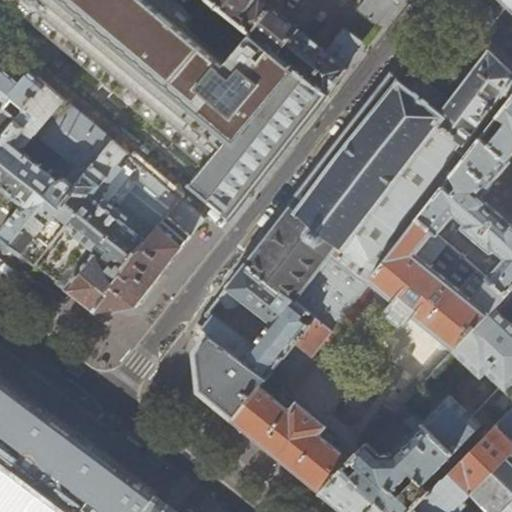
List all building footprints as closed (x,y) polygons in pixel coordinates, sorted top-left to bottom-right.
[(313,113),(327,96),(210,0),(9,0),(120,93),(104,113),(213,205),(231,220),(237,212),(279,158),(313,113)] [(380,27),(400,0),(210,0),(327,96),(366,45),(344,28),(326,52),(273,9),(273,8),(264,0),(366,0),(358,10),(380,27)] [(511,0),(499,0),(511,12),(511,0)] [(0,143),(48,85),(0,44),(0,143)] [(255,251),(246,264),(316,317),(331,331),(419,219),(511,97),(511,72),(503,64),(490,51),(442,113),(437,110),(445,99),(440,95),(441,93),(423,80),(422,81),(417,77),(408,88),(396,79),(391,76),(385,84),(293,202),(255,251)] [(0,143),(0,237),(19,252),(60,283),(68,289),(81,272),(108,291),(182,198),(48,85),(0,143)] [(511,97),(419,219),(438,235),(454,215),(465,224),(462,228),(492,253),(495,250),(505,259),(488,278),(507,294),(511,288),(511,97)] [(98,312),(137,306),(153,285),(206,218),(203,216),(182,198),(108,291),(81,272),(68,289),(98,312)] [(316,486),(323,492),(360,452),(290,394),(306,374),(320,370),(330,358),(397,414),(399,412),(330,354),(373,296),(380,302),(386,295),(438,337),(433,344),(440,350),(432,359),(440,366),(454,352),(493,309),(507,294),(488,278),(438,235),(419,219),(331,331),(316,317),(268,377),(234,420),(240,425),(277,455),(316,486)] [(198,325),(210,334),(268,377),(316,317),(246,264),(219,298),(228,307),(234,307),(241,298),(271,322),(252,346),(207,313),(198,325)] [(452,396),(426,423),(464,459),(498,426),(511,410),(511,327),(493,309),(454,352),(481,378),(486,372),(500,386),(471,415),(452,396)] [(200,392),(234,420),(268,377),(210,334),(202,343),(195,352),(200,392)] [(161,511),(169,503),(87,439),(0,373),(0,511),(161,511)] [(330,498),(346,511),(411,511),(464,459),(426,423),(406,404),(399,412),(397,414),(396,414),(422,439),(395,467),(367,444),(360,452),(323,492),(330,498)] [(511,410),(498,426),(511,438),(511,410)] [(511,511),(511,438),(498,426),(464,459),(411,511),(511,511)] [(181,511),(169,503),(161,511),(181,511)]
